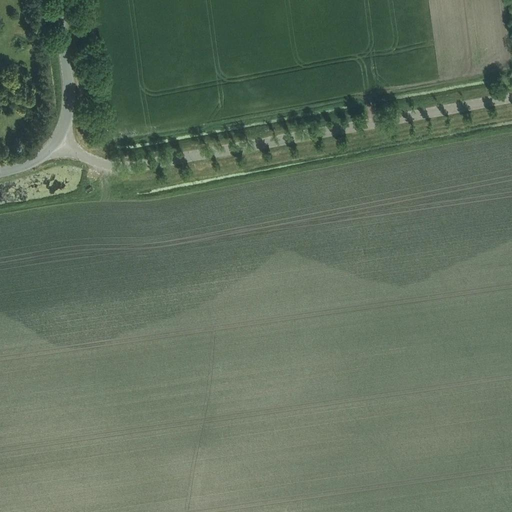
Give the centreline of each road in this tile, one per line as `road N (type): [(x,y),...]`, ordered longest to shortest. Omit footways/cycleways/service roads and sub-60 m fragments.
road 1 (unclassified): [(57,140),(102,166),(131,169),(511,98)]
road 2 (tertiary): [(57,140),(67,82),(56,0)]
